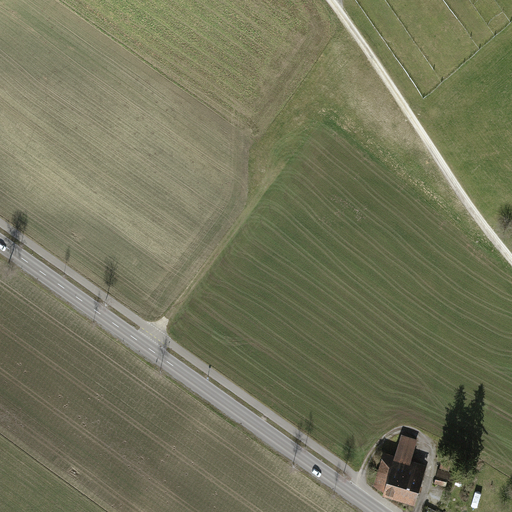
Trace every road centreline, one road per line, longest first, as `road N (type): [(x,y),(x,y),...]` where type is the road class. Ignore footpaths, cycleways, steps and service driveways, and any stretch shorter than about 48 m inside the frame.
road 1 (tertiary): [(379,511),(0,242)]
road 2 (track): [(146,346),(247,208)]
